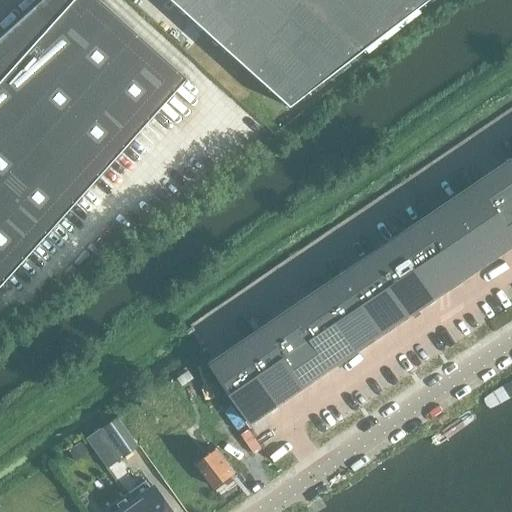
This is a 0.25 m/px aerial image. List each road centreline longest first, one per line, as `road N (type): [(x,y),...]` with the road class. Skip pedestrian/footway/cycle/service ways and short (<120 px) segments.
road 1 (unknown): [(322,476),(293,439),(288,417),(511,271)]
road 2 (residential): [(271,511),(511,345)]
